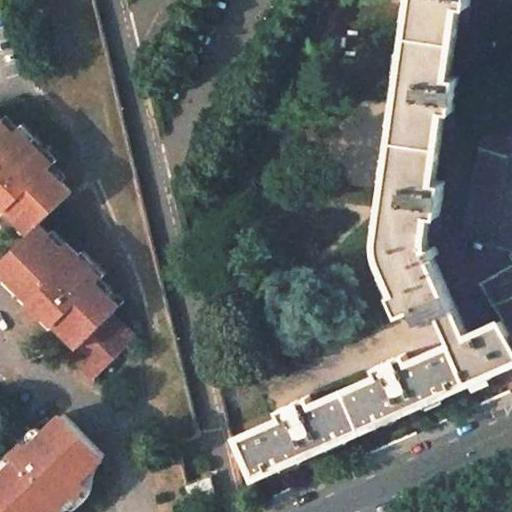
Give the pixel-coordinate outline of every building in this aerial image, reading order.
[(439,312),(452,342),(468,335),(434,256),(439,253),(435,245),(429,248),(428,239),(428,230),(431,214),(440,216),(445,181),(436,180),(441,144),(444,126),(446,108),(455,109),(460,77),(451,75),(456,39),(462,4),(471,5),(471,0),(415,0),(382,238),(382,247),(385,259),(399,290),(393,292),(405,320),(418,313),(421,320),(439,312)] [(511,56),(480,147),(463,235),(491,244),(509,156),(511,147),(511,56)] [(11,133),(0,120),(0,205),(5,211),(28,234),(39,224),(70,193),(47,170),(52,164),(17,127),(11,133)] [(102,276),(67,240),(61,246),(39,224),(28,234),(0,261),(0,270),(28,300),(24,305),(37,319),(42,315),(75,350),(112,313),(121,304),(98,280),(102,276)] [(482,282),(495,306),(511,296),(511,295),(507,287),(511,284),(511,254),(511,255),(511,256),(511,266),(502,272),(499,273),(482,282)] [(93,378),(135,337),(112,313),(75,350),(70,355),(93,378)] [(240,436),(257,474),(509,363),(511,361),(511,335),(503,320),(488,326),(468,335),(452,342),(410,361),(406,353),(375,366),(379,374),(314,403),(310,395),(279,409),(283,417),(240,436)] [(49,511),(60,502),(64,506),(77,493),(73,488),(109,456),(68,413),(34,443),(28,439),(13,453),(18,459),(0,475),(0,507),(4,511),(49,511)] [(176,443),(188,484),(211,477),(199,435),(175,442),(176,443)] [(211,477),(188,484),(192,500),(193,499),(214,492),(211,477)]
